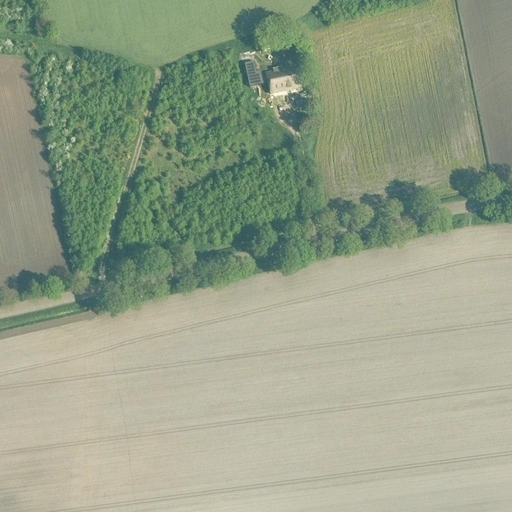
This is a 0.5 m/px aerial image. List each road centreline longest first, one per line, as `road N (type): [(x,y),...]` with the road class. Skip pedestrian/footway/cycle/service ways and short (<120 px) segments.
road 1 (tertiary): [(0,312),(511,199)]
road 2 (track): [(316,0),(301,16),(169,61),(160,71),(0,38)]
road 3 (track): [(160,71),(102,289)]
